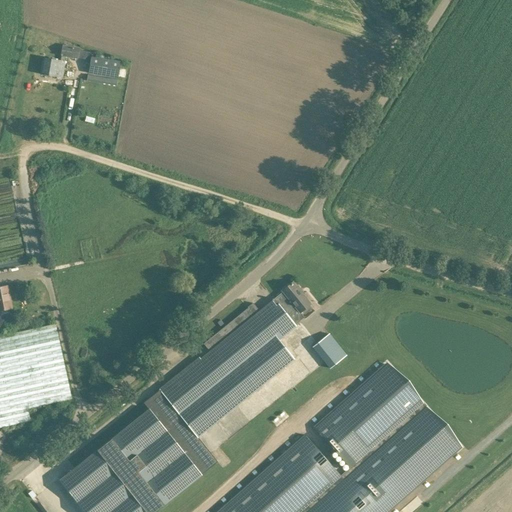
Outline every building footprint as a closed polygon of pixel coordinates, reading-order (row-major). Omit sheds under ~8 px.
[(43,57),(42,64),(40,74),(62,78),(65,61),(64,61),(65,57),(78,60),(78,58),(79,48),(62,45),(60,56),(61,56),(60,61),(43,57)] [(88,72),(118,78),(121,62),(91,57),(88,72)] [(88,75),(87,80),(117,85),(117,80),(88,75)] [(301,296),(304,294),(294,281),(282,290),(283,291),(274,299),(273,300),(277,305),(279,304),(286,314),(295,306),(300,312),(310,304),(304,298),(303,299),(301,296)] [(0,310),(12,308),(7,286),(0,287),(0,310)] [(155,511),(217,463),(218,462),(211,453),(198,437),(238,404),(248,395),(292,360),(293,359),(279,341),(279,340),(296,326),(295,325),(288,316),(286,314),(279,304),(277,305),(273,300),(274,299),(273,298),(271,299),(272,300),(259,311),(253,303),(248,307),(248,308),(247,309),(204,344),(210,351),(205,355),(204,356),(201,359),(199,357),(159,389),(160,390),(149,398),(143,403),(148,408),(74,467),(58,480),(83,511),(155,511)] [(0,427),(30,421),(28,409),(72,399),(55,324),(0,335),(0,427)] [(346,356),(329,334),(312,347),(329,369),(346,356)] [(388,511),(460,449),(385,364),(314,426),(350,467),(341,475),(306,432),(216,511),(388,511)]
